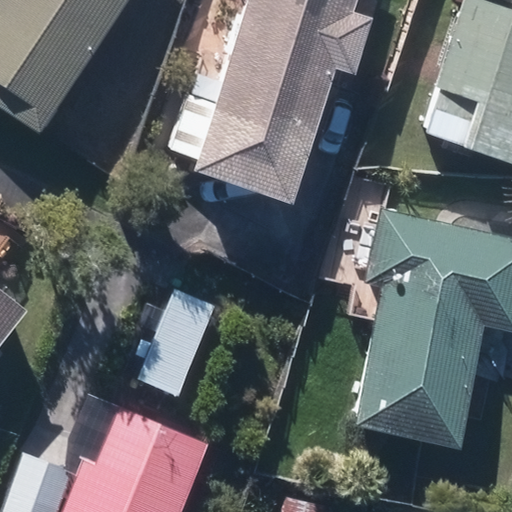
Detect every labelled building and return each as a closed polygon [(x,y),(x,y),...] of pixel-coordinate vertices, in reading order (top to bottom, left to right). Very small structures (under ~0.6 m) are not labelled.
[(0,0),(0,109),(27,127),(113,0),(0,0)] [(338,0),(236,0),(175,171),(265,203),(338,0)] [(511,17),(462,0),(453,0),(422,88),(429,91),(413,136),(511,170),(511,17)] [(511,300),(511,241),(373,212),(358,280),(375,284),(344,427),(439,447),(465,324),(505,332),(511,300)] [(0,323),(9,312),(0,304),(0,323)] [(53,511),(162,511),(191,446),(110,411),(83,471),(74,467),(53,511)]
